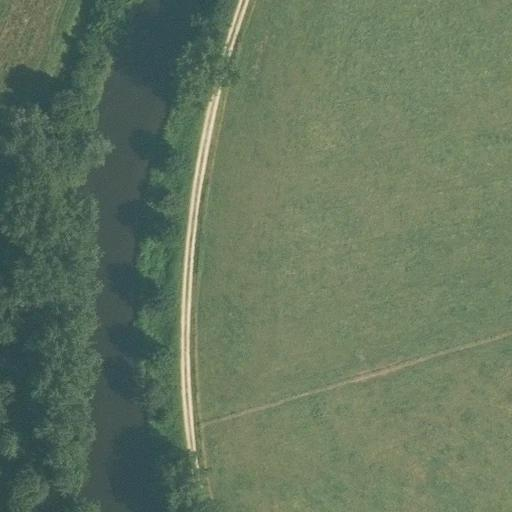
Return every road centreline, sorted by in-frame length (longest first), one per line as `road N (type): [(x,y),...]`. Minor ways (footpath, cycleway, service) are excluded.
road 1 (track): [(245,0),(219,83),(188,254),(187,426),(205,511)]
road 2 (track): [(62,108),(33,206),(16,333),(20,406),(43,511)]
